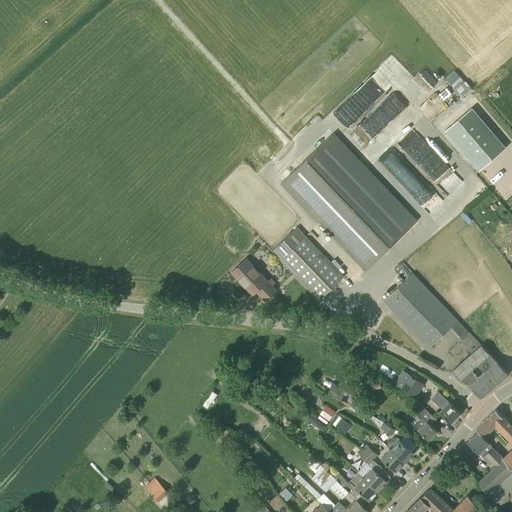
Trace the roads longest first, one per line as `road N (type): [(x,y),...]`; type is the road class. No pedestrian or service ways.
road 1 (unclassified): [(0,279),(110,308),(369,339),(482,410)]
road 2 (residential): [(389,511),(482,410)]
